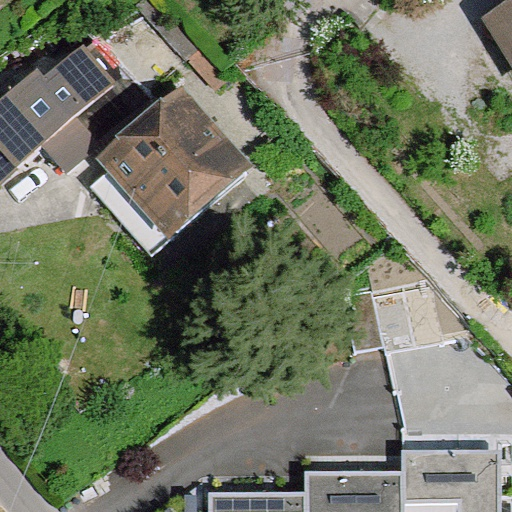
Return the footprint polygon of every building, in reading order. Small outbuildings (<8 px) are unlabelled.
[(511,16),(491,30),(511,64),(511,16)] [(87,36),(33,82),(97,155),(155,105),(103,44),(98,48),(87,36)] [(30,85),(0,112),(0,185),(2,187),(41,152),(66,180),(94,157),(30,85)] [(249,177),(185,102),(102,174),(167,248),(249,177)] [(375,301),(385,349),(386,355),(444,344),(434,290),(375,301)] [(374,294),(345,300),(356,355),(385,349),(375,301),(374,294)] [(405,459),(405,482),(404,511),(501,511),(501,460),(405,459)] [(308,503),(307,511),(404,511),(405,482),(308,482),(308,503)] [(307,511),(308,503),(211,502),(211,511),(307,511)]
